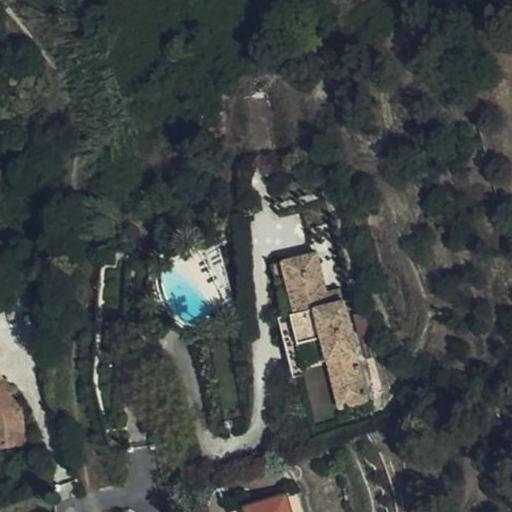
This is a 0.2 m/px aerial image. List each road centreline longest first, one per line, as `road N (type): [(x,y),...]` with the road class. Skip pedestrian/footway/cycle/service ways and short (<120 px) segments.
road 1 (track): [(97,511),(80,399),(77,123),(55,64),(2,0)]
road 2 (track): [(302,0),(357,145),(370,151),(381,142),(381,80),(392,58),(475,0)]
